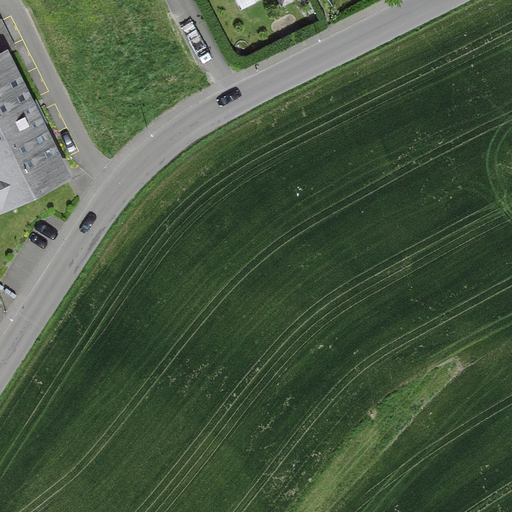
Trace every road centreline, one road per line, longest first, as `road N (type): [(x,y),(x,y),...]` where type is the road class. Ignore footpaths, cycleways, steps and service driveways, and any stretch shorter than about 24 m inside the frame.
road 1 (residential): [(110,203),(9,0)]
road 2 (residential): [(426,6),(236,101)]
road 3 (residential): [(110,203),(0,358)]
road 4 (residential): [(236,101),(180,133),(110,203)]
